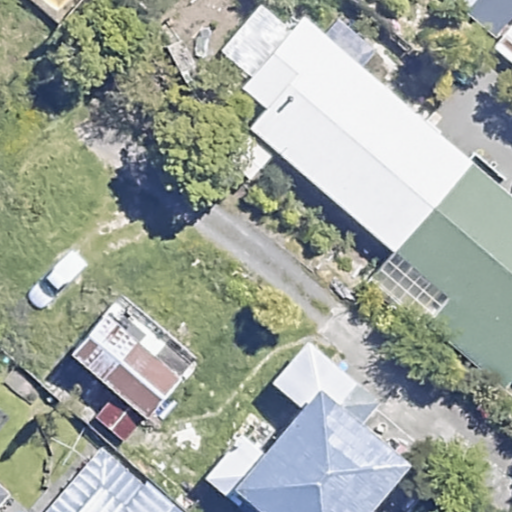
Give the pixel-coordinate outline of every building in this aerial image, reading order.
[(449,0),(468,15),(480,0),(449,0)] [(391,253),(464,165),(468,161),(293,15),(234,86),(257,105),(239,126),(391,253)] [(511,19),(510,18),(482,48),(511,75),(511,19)] [(511,205),(464,165),(391,253),(399,260),(378,286),(505,392),(511,383),(511,205)] [(136,340),(98,309),(59,357),(98,388),(80,411),(121,445),(189,360),(147,327),(136,340)] [(366,391),(303,340),(267,384),(291,405),(224,487),(254,511),(350,511),(395,458),(345,417),(366,391)] [(177,511),(97,446),(43,511),(177,511)]
